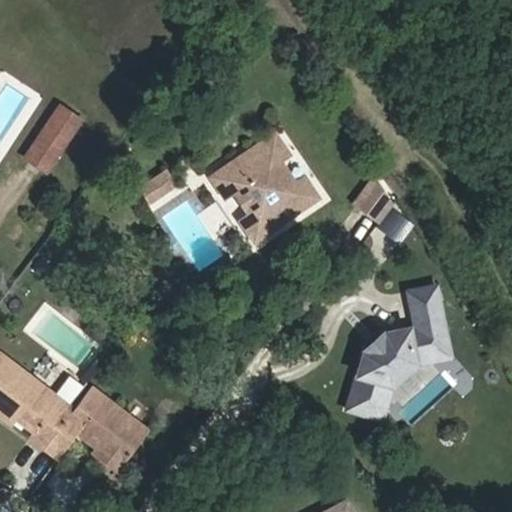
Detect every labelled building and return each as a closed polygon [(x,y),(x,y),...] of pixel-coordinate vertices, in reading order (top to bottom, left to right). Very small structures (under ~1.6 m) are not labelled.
[(85,130),(59,112),(21,161),(47,180),(85,130)] [(315,203),(302,184),(292,191),(276,167),(285,161),(271,141),(209,185),(223,205),(233,198),(249,221),(240,228),(254,248),(315,203)] [(165,172),(138,190),(149,206),(176,187),(165,172)] [(349,411),(377,420),(386,416),(395,388),(418,366),(439,362),(435,344),(450,341),(437,287),(409,293),(417,329),(387,336),(367,355),(349,411)] [(439,362),(453,359),(450,341),(435,344),(439,362)] [(120,474),(150,434),(92,391),(75,414),(0,357),(0,409),(16,421),(13,427),(59,462),(78,437),(92,447),(97,450),(93,455),(120,474)] [(93,455),(97,450),(92,447),(88,452),(93,455)]
